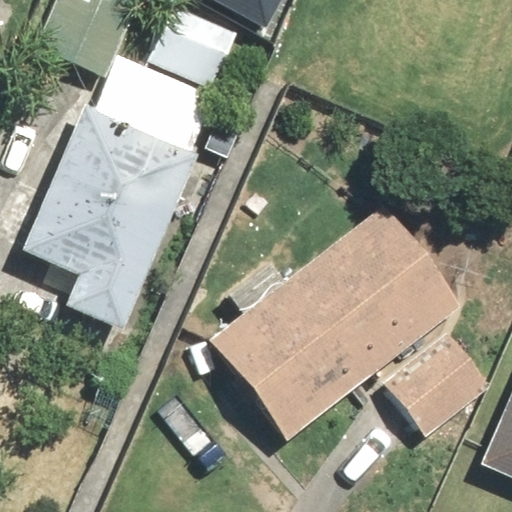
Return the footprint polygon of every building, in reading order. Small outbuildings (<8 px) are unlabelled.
[(203,0),(256,23),(256,19),(264,0),(203,0)] [(127,327),(197,154),(191,151),(214,96),(119,57),(96,113),(86,109),(26,254),(81,277),(70,304),(127,327)] [(385,206),(206,340),(284,443),(463,309),(385,206)] [(486,391),(442,336),(380,387),(424,441),(486,391)] [(511,396),(482,465),(511,478),(511,396)]
